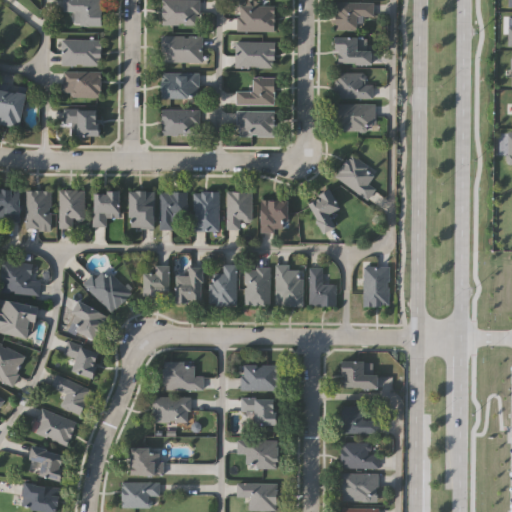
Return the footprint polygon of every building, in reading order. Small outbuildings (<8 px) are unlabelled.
[(100,0),(100,24),(74,24),(74,10),(63,10),(63,0),(100,0)] [(198,0),(198,24),(161,24),(161,0),(198,0)] [(334,28),(334,0),(373,0),(373,14),(357,14),(357,28),(334,28)] [(274,30),(237,30),(237,4),(274,4),(274,30)] [(160,34),(201,34),(201,61),(160,61),(160,34)] [(371,62),(333,62),(333,35),(355,35),(355,48),(371,48),(371,62)] [(61,64),(61,38),(99,38),(99,64),(61,64)] [(273,41),(273,66),(234,66),(234,41),(273,41)] [(99,95),(63,95),(63,70),(99,70),(99,95)] [(198,97),(160,97),(160,71),(198,71),(198,97)] [(335,97),(335,71),(364,71),(364,83),(373,83),(373,97),(335,97)] [(251,90),(251,75),(273,75),(273,103),(236,103),(236,90),(251,90)] [(17,127),(0,123),(0,87),(24,93),(17,127)] [(336,129),(336,101),(374,101),(374,129),(336,129)] [(100,135),(72,135),(72,122),(62,122),(62,108),(100,108),(100,135)] [(160,135),(160,108),(199,108),(199,135),(160,135)] [(236,135),(236,109),(275,109),(275,135),(236,135)] [(333,175),(351,152),(376,170),(367,183),(374,188),(366,199),(333,175)] [(18,220),(0,220),(0,188),(18,188),(18,220)] [(84,220),(72,220),(72,227),(58,227),(58,189),(84,189),(84,220)] [(338,207),(327,213),(333,225),(321,231),(305,201),(329,189),(338,207)] [(51,190),(50,226),(25,226),(25,190),(51,190)] [(118,190),(118,216),(105,216),(105,225),(92,225),(92,190),(118,190)] [(153,190),(153,227),(127,227),(127,190),(153,190)] [(187,190),(187,213),(173,213),(173,229),(159,229),(159,190),(187,190)] [(218,190),(218,230),(193,230),(193,190),(218,190)] [(251,191),(251,219),(239,219),(239,229),(226,229),(226,191),(251,191)] [(286,199),(286,230),(259,230),(259,199),(286,199)] [(0,276),(1,261),(32,262),(32,273),(39,274),(38,293),(0,292),(0,276)] [(236,263),(236,304),(209,304),(209,273),(222,273),(222,263),(236,263)] [(141,294),(141,273),(152,273),(152,264),(167,264),(167,294),(141,294)] [(111,311),(83,284),(102,265),(130,292),(111,311)] [(363,265),(388,265),(388,304),(363,304),(363,265)] [(173,301),(173,278),(182,278),(182,266),(201,266),(201,301),(173,301)] [(275,266),(302,266),(302,304),(275,304),(275,266)] [(270,304),(245,304),(245,267),(270,267),(270,304)] [(308,305),(308,267),(322,267),(322,282),(335,282),(335,305),(308,305)] [(28,337),(0,331),(0,298),(35,305),(28,337)] [(105,315),(92,339),(67,326),(80,301),(105,315)] [(91,377),(68,370),(73,357),(63,353),(67,340),(100,350),(91,377)] [(12,385),(0,379),(0,342),(25,354),(12,385)] [(340,387),(340,360),(375,360),(375,387),(340,387)] [(203,389),(162,389),(162,361),(193,361),(193,375),(203,375),(203,389)] [(278,389),(240,389),(240,363),(278,363),(278,389)] [(64,391),(51,387),(55,374),(90,387),(81,414),(59,406),(64,391)] [(152,395),(190,395),(190,422),(152,422),(152,395)] [(251,424),(251,410),(240,410),(240,397),(275,397),(275,424),(251,424)] [(340,433),(340,404),(366,404),(366,418),(379,418),(379,433),(340,433)] [(32,433),(40,408),(76,420),(68,444),(32,433)] [(243,468),(243,438),(277,438),(277,467),(243,468)] [(341,467),(341,441),(371,442),(371,450),(378,450),(378,468),(341,467)] [(39,462),(27,459),(31,445),(64,454),(57,481),(36,475),(39,462)] [(161,449),(161,475),(128,475),(128,449),(161,449)] [(377,500),(341,500),(341,473),(377,473),(377,500)] [(159,481),(159,496),(151,496),(151,507),(121,507),(121,481),(159,481)] [(246,499),(236,498),(237,481),(277,483),(276,510),(246,510),(246,499)] [(57,511),(20,508),(23,484),(60,488),(57,511)]
